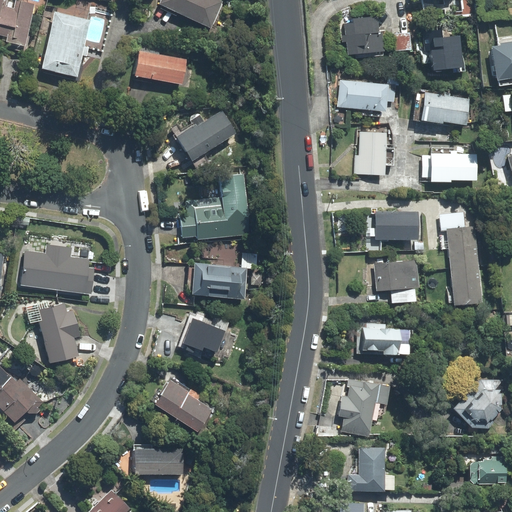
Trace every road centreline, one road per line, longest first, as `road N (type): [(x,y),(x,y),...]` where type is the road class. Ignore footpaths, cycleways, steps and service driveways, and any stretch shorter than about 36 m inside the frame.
road 1 (unclassified): [(270,511),(308,309),(283,0)]
road 2 (residential): [(0,499),(86,421),(117,367),(139,284),(130,212)]
road 3 (residential): [(130,212),(0,196)]
